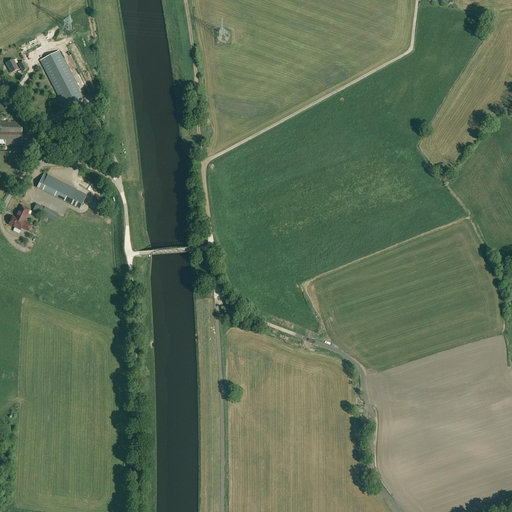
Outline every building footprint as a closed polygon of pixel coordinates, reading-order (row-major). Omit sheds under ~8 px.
[(84,99),(59,51),(40,60),(65,109),(84,99)] [(13,60),(6,63),(11,73),(18,69),(13,60)] [(28,69),(24,61),(18,64),(22,72),(28,69)] [(22,123),(0,121),(0,139),(5,140),(5,145),(21,145),(22,123)] [(57,140),(67,137),(65,131),(55,135),(56,136),(57,140)] [(75,136),(65,139),(66,145),(76,142),(79,141),(78,139),(75,139),(75,136)] [(44,174),(37,187),(80,209),(86,196),(44,174)] [(45,208),(36,204),(33,210),(41,214),(42,215),(45,208)] [(16,216),(24,220),(29,210),(21,206),(16,216)] [(24,220),(16,216),(15,218),(13,217),(12,218),(11,219),(10,220),(10,221),(10,223),(9,224),(15,227),(16,229),(18,230),(19,229),(20,230),(21,227),(29,231),(31,226),(23,222),(24,220)]
